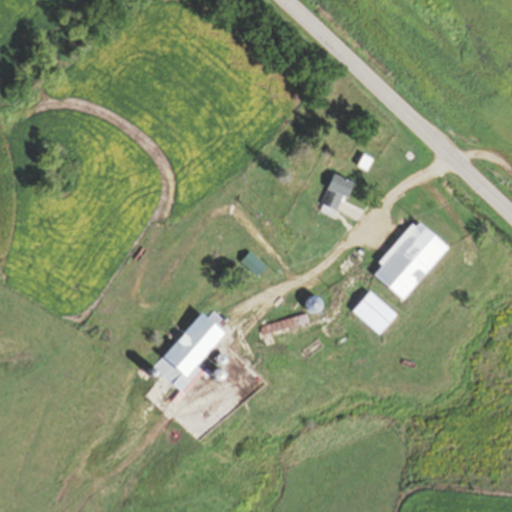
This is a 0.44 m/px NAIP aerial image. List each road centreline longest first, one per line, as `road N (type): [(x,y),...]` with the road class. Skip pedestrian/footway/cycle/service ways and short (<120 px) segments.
road 1 (track): [(301,285),(241,214),(226,212),(209,218),(194,238),(156,306),(140,308),(137,294),(172,196),(168,172),(151,158)]
road 2 (secondary): [(511,219),(276,0)]
